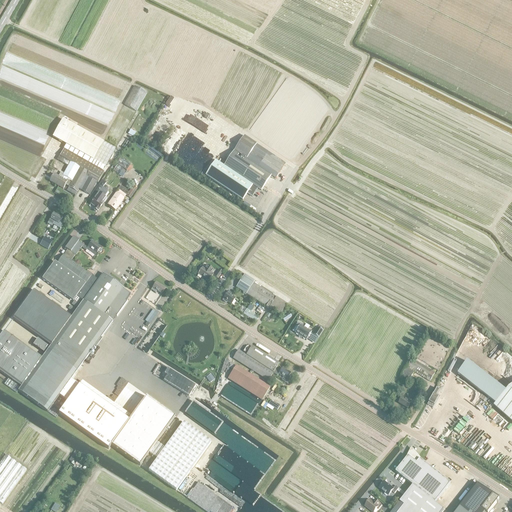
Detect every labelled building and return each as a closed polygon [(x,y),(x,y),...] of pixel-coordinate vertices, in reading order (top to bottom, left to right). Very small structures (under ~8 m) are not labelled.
[(104,143),(104,142),(74,126),(63,119),(53,138),(93,161),(94,161),(105,167),(115,149),(104,143)] [(252,197),(258,189),(261,191),(271,176),(276,179),(286,164),(256,144),(244,136),(224,166),(216,160),(205,176),(242,201),(247,194),(252,197)] [(104,172),(73,154),(64,149),(60,157),(70,162),(62,176),(63,177),(62,179),(60,183),(59,182),(57,186),(63,189),(66,185),(69,187),(69,188),(77,192),(79,189),(90,195),(97,183),(98,183),(104,172)] [(130,164),(131,163),(122,156),(116,163),(126,171),(127,172),(128,171),(130,172),(133,167),(130,165),(131,165),(130,164)] [(62,179),(63,177),(62,176),(70,162),(60,157),(58,160),(64,164),(60,172),(61,172),(59,176),(54,174),(50,182),(57,186),(59,182),(60,183),(62,179)] [(126,172),(125,171),(123,169),(117,165),(113,170),(119,175),(122,178),(126,172)] [(98,212),(103,205),(104,202),(103,201),(106,198),(104,196),(107,191),(107,190),(108,188),(105,185),(106,183),(101,179),(98,184),(99,185),(93,193),(97,196),(91,204),(95,208),(94,209),(98,212)] [(121,186),(118,190),(107,205),(115,211),(124,198),(126,196),(132,200),(138,190),(133,187),(129,192),(125,190),(126,189),(121,186)] [(50,219),(47,224),(52,226),(53,225),(60,229),(64,223),(61,221),(62,218),(54,213),(50,219)] [(79,252),(82,248),(84,245),(79,241),(73,237),(65,248),(67,250),(76,256),(79,252)] [(48,250),(52,244),(45,239),(41,245),(48,250)] [(84,245),(82,248),(86,251),(87,250),(95,256),(98,252),(99,252),(100,253),(101,252),(102,251),(102,250),(101,249),(100,248),(101,248),(92,241),(87,248),(84,245)] [(76,256),(67,250),(57,263),(55,262),(42,279),(73,301),(72,305),(78,309),(77,310),(71,305),(68,309),(74,313),(72,317),(34,290),(13,319),(51,346),(50,348),(38,339),(33,345),(44,353),(46,349),(48,350),(42,358),(4,331),(0,337),(0,371),(21,387),(19,391),(48,412),(60,395),(68,400),(59,413),(109,449),(111,445),(140,465),(152,449),(160,455),(148,471),(176,492),(188,475),(194,467),(212,443),(183,423),(166,447),(157,441),(175,417),(147,396),(129,419),(71,378),(113,322),(114,323),(135,294),(126,288),(125,289),(103,273),(98,280),(71,261),(76,256)] [(213,275),(212,274),(214,270),(207,265),(204,268),(203,267),(202,269),(201,268),(199,268),(197,271),(198,272),(199,273),(198,274),(209,282),(213,275)] [(243,276),(236,288),(246,294),(253,299),(256,301),(266,307),(266,308),(269,309),(279,316),(287,305),(276,298),(272,295),(274,293),(255,281),(245,274),(243,276)] [(157,291),(161,294),(165,288),(156,282),(151,290),(155,293),(157,291)] [(236,299),(227,293),(223,299),(222,301),(225,303),(226,301),(231,305),(236,299)] [(242,306),(239,311),(256,322),(259,317),(251,312),(254,307),(250,305),(247,309),(242,306)] [(289,313),(282,318),(284,321),(291,317),(289,313)] [(303,326),(298,323),(296,326),(298,328),(295,333),(306,340),(311,332),(302,327),(303,326)] [(318,328),(314,335),(313,334),(313,335),(314,335),(318,337),(318,338),(319,338),(318,338),(323,331),(318,327),(317,328),(318,328)] [(290,377),(289,377),(291,374),(282,368),(281,371),(277,368),(279,364),(252,346),(246,355),(238,350),(233,359),(268,381),(273,373),(277,376),(278,374),(283,377),(282,380),(282,381),(287,383),(288,383),(291,379),(290,377)] [(412,359),(402,376),(409,381),(414,372),(429,382),(435,373),(432,371),(424,366),(412,359)] [(458,374),(496,404),(494,406),(511,421),(511,385),(506,392),(467,362),(458,374)] [(236,366),(228,379),(232,381),(241,369),(236,366)] [(241,369),(232,381),(237,384),(245,372),(241,369)] [(245,372),(237,384),(241,387),(249,374),(245,372)] [(206,377),(210,382),(215,379),(211,373),(206,377)] [(249,374),(241,387),(245,390),(253,377),(249,374)] [(253,377),(245,390),(249,392),(257,380),(253,377)] [(257,380),(249,392),(253,395),(262,382),(257,380)] [(262,382),(253,395),(258,398),(266,385),(262,382)] [(311,386),(304,382),(299,391),(305,395),(311,386)] [(266,385),(258,398),(262,401),(270,388),(266,385)] [(429,405),(433,408),(439,397),(437,396),(440,390),(437,389),(429,405)] [(408,409),(411,403),(413,400),(409,398),(408,401),(402,397),(399,403),(408,409)] [(286,408),(284,412),(287,414),(293,417),(295,414),(289,410),(286,408)] [(396,472),(413,486),(392,511),(442,511),(444,510),(435,503),(450,483),(420,459),(411,449),(408,456),(396,472)] [(0,502),(2,504),(27,470),(6,455),(0,463),(0,502)] [(389,496),(392,492),(394,494),(399,488),(396,486),(393,489),(384,482),(379,488),(389,496)] [(488,511),(500,499),(477,483),(453,511),(488,511)] [(382,505),(380,504),(375,500),(373,503),(370,500),(365,506),(372,511),(374,511),(376,510),(378,510),(382,505)]
